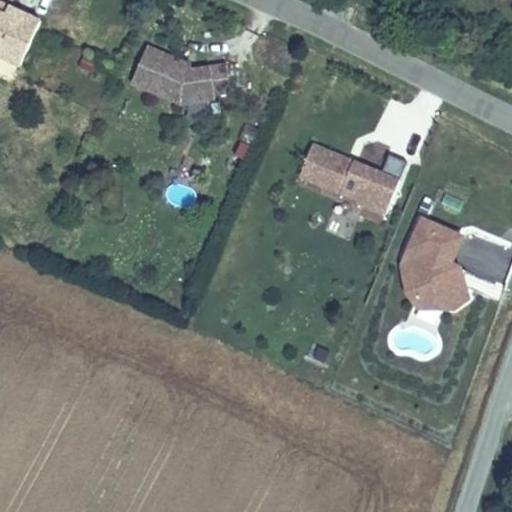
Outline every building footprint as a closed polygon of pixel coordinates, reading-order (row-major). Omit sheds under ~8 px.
[(0,53),(19,61),(39,16),(5,3),(2,11),(0,10),(0,53)] [(149,48),(134,84),(181,103),(217,98),(216,93),(232,91),(228,64),(194,69),(190,69),(184,67),(186,63),(149,48)] [(82,50),(75,68),(93,75),(101,58),(82,50)] [(347,197),(384,212),(405,159),(387,152),(379,171),(310,143),(296,177),(347,197)] [(379,224),(384,212),(347,197),(342,209),(379,224)] [(461,235),(422,217),(410,242),(424,248),(408,284),(434,318),(462,296),(463,279),(455,278),(456,264),(448,261),(461,235)]
